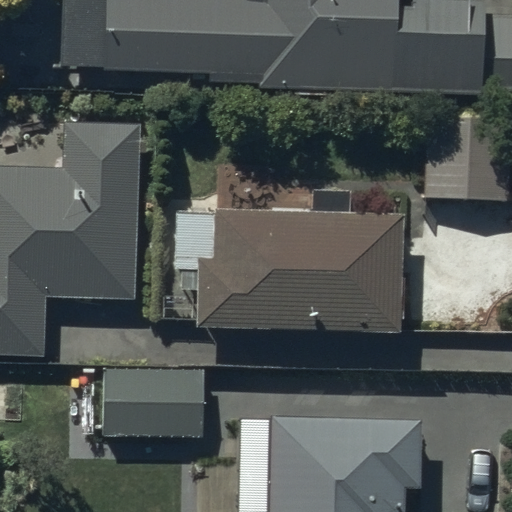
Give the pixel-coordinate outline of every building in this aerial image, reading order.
[(242,0),(242,2),(164,0),(59,0),(58,76),(206,79),(206,87),(254,88),(254,94),(475,99),(475,94),(511,95),(511,18),(482,18),(482,4),(395,2),(395,0),(242,0)] [(511,180),(511,121),(423,119),(421,202),(511,203),(511,180)] [(133,302),(135,129),(61,128),(60,170),(0,169),(0,356),(43,357),(43,301),(133,302)] [(216,218),(177,217),(176,274),(183,274),(182,292),(198,293),(197,322),(197,330),(401,336),(401,332),(405,221),(349,219),(350,195),(314,194),(314,217),(216,214),(216,218)] [(201,372),(100,372),(100,440),(201,440),(201,372)] [(416,424),(268,420),(265,511),(399,511),(400,491),(414,492),(416,424)]
